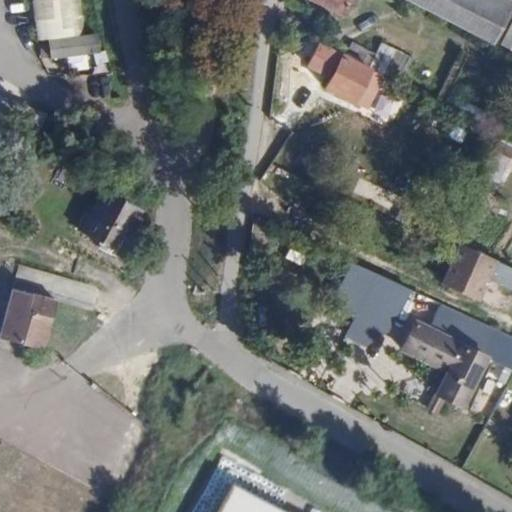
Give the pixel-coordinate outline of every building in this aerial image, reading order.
[(34,0),(42,36),(89,26),(83,0),(34,0)] [(353,0),(309,0),(307,4),(342,22),(353,0)] [(511,4),(502,0),(398,0),(398,1),(493,50),(511,12),(511,4)] [(92,28),(46,38),(50,55),(96,45),(92,28)] [(352,46),(345,58),(368,70),(376,58),(352,46)] [(79,70),(97,68),(95,52),(77,54),(79,70)] [(345,58),(342,56),(323,90),(350,103),(368,70),(345,58)] [(0,114),(40,128),(44,113),(0,99),(0,114)] [(511,143),(500,137),(478,177),(496,187),(511,158),(511,143)] [(138,211),(101,191),(78,235),(115,254),(138,211)] [(435,283),(476,300),(494,258),(453,241),(435,283)] [(511,267),(494,261),(487,281),(511,289),(511,286),(511,267)] [(47,302),(9,291),(0,321),(0,346),(33,355),(47,302)] [(511,344),(438,307),(422,338),(471,362),(460,383),(486,397),(511,346),(511,344)] [(284,511),(234,484),(218,511),(284,511)]
